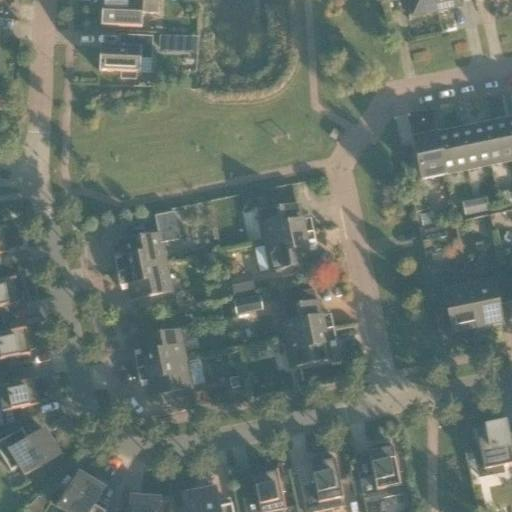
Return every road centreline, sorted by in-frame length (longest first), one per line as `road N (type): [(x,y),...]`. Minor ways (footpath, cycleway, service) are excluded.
road 1 (unclassified): [(34,177),(86,404),(104,435),(127,449),(161,449),(387,406)]
road 2 (residential): [(511,70),(388,95),(342,159),(387,406)]
road 3 (residential): [(42,0),(34,177)]
road 4 (unclassified): [(387,406),(511,381)]
